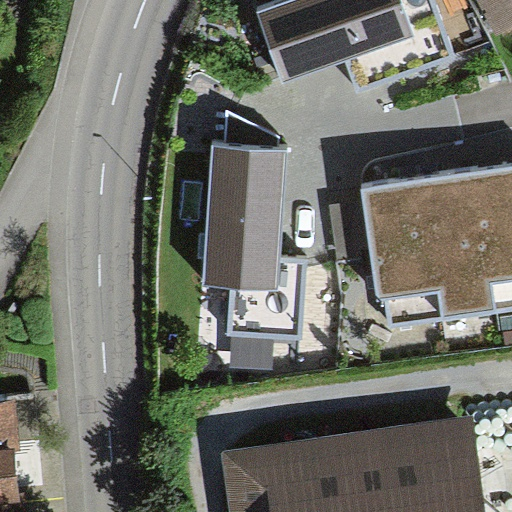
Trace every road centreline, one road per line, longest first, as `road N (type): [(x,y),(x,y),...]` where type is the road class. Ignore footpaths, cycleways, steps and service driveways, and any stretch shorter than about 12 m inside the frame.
road 1 (tertiary): [(116,511),(102,165)]
road 2 (residential): [(511,106),(343,143)]
road 3 (tertiary): [(102,165),(123,57),(147,0)]
road 4 (residential): [(102,165),(72,161),(42,175),(0,239)]
